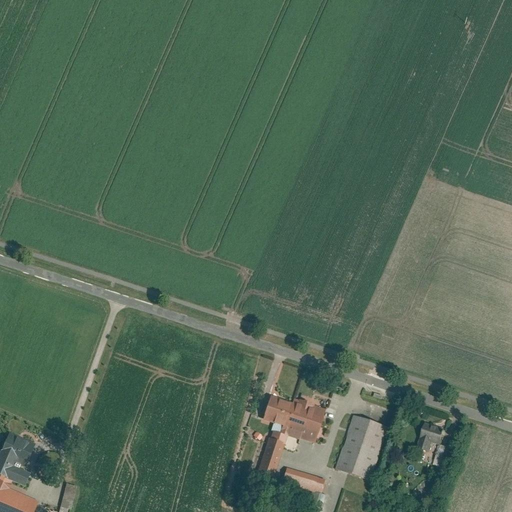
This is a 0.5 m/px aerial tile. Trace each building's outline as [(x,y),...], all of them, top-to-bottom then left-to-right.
[(298,406),(273,397),(265,421),(284,427),(282,432),(317,444),(328,410),(300,401),(298,406)] [(389,428),(356,417),(338,469),(372,480),(389,428)] [(446,432),(426,425),(421,438),(433,442),(442,445),(446,432)] [(274,432),(261,472),(275,477),(289,437),(274,432)] [(28,488),(33,476),(15,469),(17,465),(27,469),(36,445),(11,435),(0,461),(0,476),(3,478),(14,482),(28,488)] [(418,447),(430,451),(433,442),(421,438),(418,447)] [(444,469),(448,459),(438,455),(434,465),(444,469)] [(327,483),(291,471),(286,485),(323,497),(327,483)] [(3,478),(0,485),(0,511),(37,511),(41,503),(11,490),(14,482),(3,478)]
